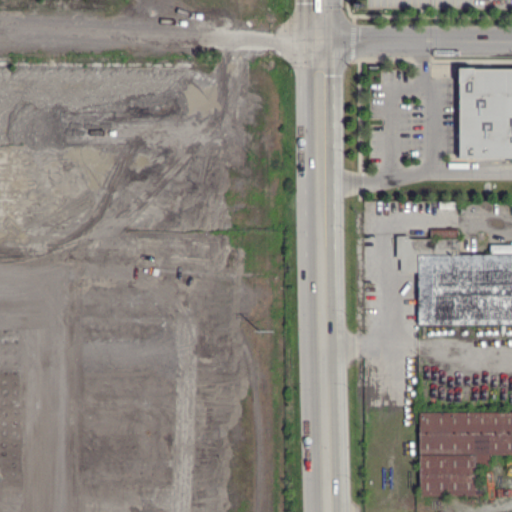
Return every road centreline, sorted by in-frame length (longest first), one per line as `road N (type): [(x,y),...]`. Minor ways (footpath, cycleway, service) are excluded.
road 1 (secondary): [(320,41),(326,511)]
road 2 (residential): [(511,41),(320,41)]
